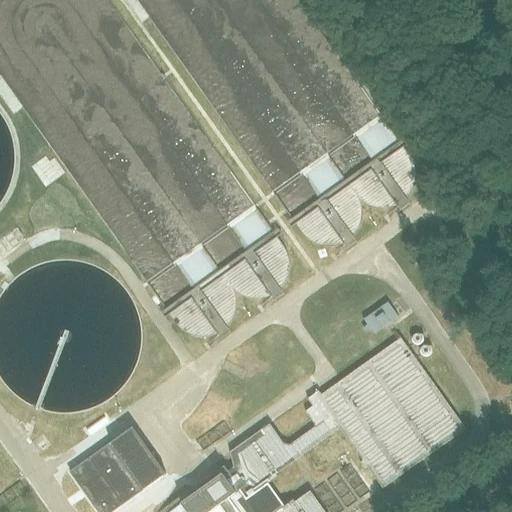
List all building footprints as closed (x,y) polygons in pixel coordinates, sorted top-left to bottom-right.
[(302,207),(289,216),(290,224),(296,234),(305,243),(314,247),(327,249),(341,245),(352,235),(356,224),(360,211),(363,211),(373,212),(386,212),(396,207),(403,203),(409,195),(411,186),(411,174),(407,165),(401,154),(393,145),(382,152),(369,161),(355,171),(342,179),(328,189),(315,199),(302,207)] [(179,296),(166,305),(167,313),(173,323),(182,331),(192,335),(204,337),(219,333),(229,323),(234,312),(236,299),(239,299),(250,299),(263,299),(273,294),(280,290),(286,282),(288,273),(287,261),(284,252),(278,241),(269,232),(258,239),(246,249),(231,259),(219,268),(205,278),(192,287),(179,296)] [(375,334),(399,317),(389,302),(364,320),(368,325),(363,328),(366,333),(371,329),(375,334)] [(426,333),(417,338),(430,360),(439,355),(426,333)] [(466,429),(401,338),(322,395),(318,391),(306,398),(311,406),(305,411),(315,425),(290,444),(284,444),(270,424),(230,452),(234,466),(170,511),(210,511),(219,506),(223,511),(325,511),(310,491),(288,506),(269,479),(296,460),(340,429),(361,460),(359,462),(364,470),(367,468),(382,490),(466,429)] [(98,511),(112,511),(143,491),(166,475),(133,428),(110,444),(70,472),(98,511)]
